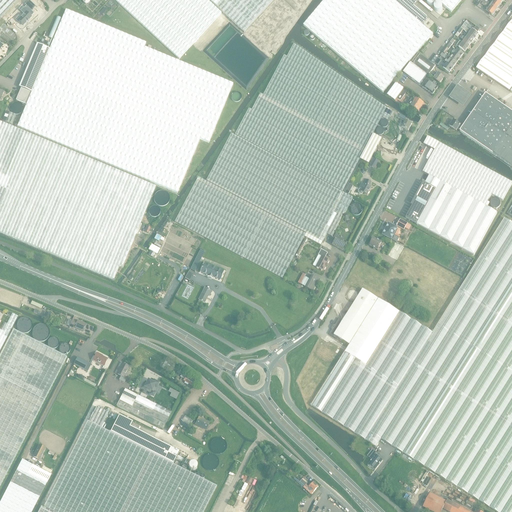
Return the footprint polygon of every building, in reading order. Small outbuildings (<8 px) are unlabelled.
[(0,0),(0,17),(16,0),(0,0)] [(115,0),(179,60),(221,13),(206,0),(115,0)] [(208,0),(214,5),(244,32),(273,0),(208,0)] [(325,0),(311,16),(303,26),(304,27),(344,60),(383,93),(431,36),(433,34),(428,30),(423,26),(392,0),(436,0),(451,12),(461,0),(325,0)] [(392,0),(423,26),(429,18),(415,7),(421,0),(392,0)] [(30,9),(35,5),(30,1),(26,5),(30,9)] [(490,2),(487,6),(495,12),(497,9),(496,9),(497,7),(490,2)] [(487,6),(486,7),(488,8),(486,11),(492,16),(493,14),(495,12),(487,6)] [(65,10),(49,49),(31,92),(26,105),(17,127),(177,193),(200,139),(209,142),(232,85),(144,47),(146,43),(65,10)] [(23,25),(31,17),(26,12),(18,20),(23,25)] [(511,85),(511,20),(476,68),(509,90),(511,85)] [(460,29),(462,30),(466,33),(468,34),(469,34),(475,39),(478,34),(472,29),(471,31),(463,25),(460,29)] [(466,33),(463,37),(465,39),(471,43),(475,39),(469,34),(468,34),(466,33)] [(464,41),(462,43),(468,48),(471,43),(465,39),(463,37),(461,35),(459,37),(464,41)] [(465,52),(468,48),(462,43),(460,42),(456,46),(465,52)] [(21,88),(31,92),(49,49),(37,43),(19,87),(21,88)] [(249,108),(235,135),(266,151),(302,170),(343,191),(344,189),(352,175),(360,159),(373,134),(386,108),(382,105),(356,87),(344,79),(320,62),(294,44),(287,56),(284,55),(271,80),(263,95),(260,94),(252,110),(249,108)] [(455,51),(453,54),(460,59),(463,54),(454,47),(452,49),(455,51)] [(428,76),(429,76),(431,72),(435,66),(433,65),(430,63),(418,53),(411,63),(428,76)] [(448,61),(446,63),(453,68),(456,63),(447,57),(445,55),(442,53),(440,56),(444,59),(445,58),(448,61)] [(436,54),(430,63),(433,65),(435,63),(439,57),(438,56),(436,54)] [(449,55),(447,57),(456,63),(460,59),(453,54),(451,57),(449,55)] [(403,73),(419,85),(427,76),(410,63),(403,73)] [(449,73),(453,68),(446,63),(444,66),(442,65),(441,67),(449,73)] [(434,75),(431,72),(429,76),(440,84),(444,78),(436,72),(434,75)] [(432,95),(438,87),(435,85),(437,83),(433,80),(431,83),(429,81),(425,86),(423,84),(421,87),(423,88),(432,95)] [(404,89),(396,83),(387,95),(395,101),(404,89)] [(21,88),(16,100),(26,105),(31,92),(21,88)] [(239,99),(238,97),(238,96),(237,95),(236,94),(234,93),(232,93),(231,94),(229,95),(228,96),(228,97),(228,99),(228,100),(229,101),(229,102),(231,103),(232,104),(233,104),(235,104),(236,103),(237,103),(238,102),(238,101),(239,100),(239,99)] [(460,126),(457,129),(460,131),(460,132),(489,151),(511,167),(511,112),(485,94),(474,111),(463,127),(460,126)] [(411,99),(410,101),(421,108),(423,104),(415,98),(414,101),(411,99)] [(418,112),(421,108),(410,101),(409,101),(407,104),(408,105),(418,112)] [(22,108),(22,107),(22,106),(21,105),(20,104),(19,103),(17,102),(15,102),(14,103),(13,103),(12,104),(12,105),(11,106),(11,107),(11,109),(12,110),(12,111),(14,112),(16,113),(17,113),(18,113),(20,112),(21,111),(21,110),(22,109),(22,108)] [(9,112),(5,122),(11,125),(15,115),(9,112)] [(0,231),(41,249),(114,279),(120,265),(122,266),(137,231),(155,186),(89,158),(31,134),(0,121),(0,231)] [(408,131),(411,124),(404,121),(401,127),(408,131)] [(327,235),(332,238),(344,216),(353,198),(344,193),(308,174),(270,154),(231,134),(219,156),(207,180),(323,241),(323,240),(324,241),(327,235)] [(368,164),(381,138),(373,134),(360,159),(368,164)] [(412,206),(405,218),(474,255),(488,228),(497,213),(485,206),(491,194),(502,201),(511,182),(470,160),(428,137),(423,144),(435,150),(429,160),(423,173),(429,176),(425,183),(423,182),(410,205),(412,206)] [(375,170),(379,163),(372,159),(369,166),(375,170)] [(198,176),(175,221),(222,247),(255,265),(282,279),(304,238),(305,237),(321,245),(323,242),(297,228),(254,205),(216,186),(198,176)] [(365,184),(362,189),(360,189),(358,190),(358,192),(359,194),(361,194),(363,193),(367,195),(371,187),(370,186),(371,183),(366,180),(364,183),(365,184)] [(365,209),(365,208),(364,207),(364,206),(363,204),(362,203),(361,202),(360,202),(358,201),(357,201),(356,201),(354,202),(352,203),(352,204),(351,206),(350,207),(350,208),(350,210),(351,211),(351,213),(352,214),(353,214),(354,215),(357,216),(358,216),(360,215),(361,215),(362,214),(363,213),(364,212),(364,210),(365,209)] [(366,364),(345,351),(311,406),(376,447),(381,439),(496,511),(511,511),(511,223),(504,219),(432,333),(400,312),(366,364)] [(407,223),(400,219),(396,227),(403,230),(407,223)] [(383,235),(396,242),(399,237),(393,235),(397,228),(388,224),(386,228),(385,227),(383,230),(385,231),(383,235)] [(332,238),(331,239),(335,241),(333,245),(344,251),(347,245),(344,243),(342,242),(343,239),(338,237),(339,235),(336,234),(333,238),(332,238)] [(381,243),(382,242),(374,238),(373,239),(372,238),(370,243),(371,243),(369,246),(377,250),(381,243)] [(305,239),(295,258),(299,260),(300,257),(299,256),(307,240),(305,239)] [(151,244),(148,250),(157,254),(160,249),(151,244)] [(321,249),(313,265),(323,271),(329,260),(324,258),(326,252),(321,249)] [(200,250),(190,270),(194,272),(204,252),(200,250)] [(220,280),(224,271),(203,264),(200,273),(220,280)] [(190,280),(193,273),(188,271),(185,278),(190,280)] [(303,274),(298,283),(313,291),(319,279),(312,276),(310,279),(310,280),(305,277),(306,275),(303,274)] [(209,297),(212,291),(205,288),(199,300),(205,303),(208,296),(209,297)] [(339,338),(349,345),(348,347),(346,350),(345,351),(366,364),(400,312),(381,300),(379,299),(362,289),(341,323),(339,319),(335,326),(335,325),(333,325),(332,328),(332,329),(333,329),(330,334),(338,339),(339,338)] [(49,320),(51,314),(45,312),(43,317),(49,320)] [(0,351),(18,317),(12,314),(6,324),(3,323),(0,329),(0,351)] [(20,316),(16,328),(28,332),(32,321),(20,316)] [(83,333),(86,324),(77,320),(76,322),(72,321),(69,327),(83,333)] [(41,322),(32,333),(42,342),(51,331),(41,322)] [(0,486),(66,358),(13,330),(0,355),(0,486)] [(48,343),(56,347),(59,340),(51,336),(48,343)] [(71,347),(64,341),(59,348),(66,353),(71,347)] [(329,348),(332,350),(334,347),(336,348),(339,344),(332,341),(329,348)] [(323,346),(321,353),(329,356),(332,350),(323,346)] [(104,366),(107,359),(100,355),(97,353),(92,361),(104,366)] [(73,365),(72,367),(76,370),(77,367),(84,370),(87,372),(91,364),(89,363),(88,363),(77,357),(73,365)] [(119,380),(124,383),(126,379),(124,378),(129,367),(122,363),(116,374),(120,376),(119,380)] [(82,375),(79,379),(95,387),(96,385),(95,382),(90,379),(86,380),(84,379),(85,377),(84,375),(83,374),(82,375)] [(195,380),(186,375),(184,379),(183,381),(185,382),(184,383),(188,385),(189,384),(192,386),(195,380)] [(146,385),(143,383),(141,388),(146,390),(150,393),(151,391),(152,391),(154,392),(156,387),(158,382),(154,380),(153,382),(149,381),(150,381),(148,382),(147,382),(146,385)] [(171,412),(137,395),(125,389),(116,406),(163,429),(171,412)] [(170,389),(168,392),(171,393),(170,396),(176,400),(179,393),(170,389)] [(89,422),(101,428),(108,413),(98,408),(96,407),(96,408),(89,422)] [(110,433),(172,465),(179,451),(130,427),(133,421),(119,415),(110,433)] [(185,416),(181,422),(189,427),(192,421),(185,416)] [(199,417),(195,425),(197,426),(196,430),(200,432),(202,429),(206,430),(210,423),(199,417)] [(172,465),(110,433),(101,428),(89,422),(87,421),(48,498),(43,508),(41,507),(38,511),(203,511),(216,486),(172,465)] [(353,438),(353,436),(352,435),(350,433),(349,433),(348,433),(347,433),(346,433),(345,434),(344,434),(344,435),(343,436),(343,438),(343,440),(343,441),(344,442),(346,443),(348,444),(349,443),(351,443),(352,442),(352,441),(353,440),(353,438)] [(39,461),(45,449),(39,445),(32,457),(39,461)] [(373,450),(368,457),(372,460),(368,465),(368,466),(370,468),(371,468),(374,470),(382,461),(376,455),(377,454),(373,450)] [(21,460),(18,467),(47,482),(50,476),(51,474),(50,474),(42,469),(22,460),(21,460)] [(18,467),(0,501),(0,511),(31,511),(47,482),(18,467)] [(303,478),(298,484),(311,495),(316,490),(318,487),(313,483),(311,485),(310,484),(308,486),(306,485),(308,483),(303,478)] [(475,511),(469,511),(447,500),(446,502),(430,493),(423,507),(432,511),(441,511),(443,509),(448,511),(479,511),(476,510),(475,511)]
